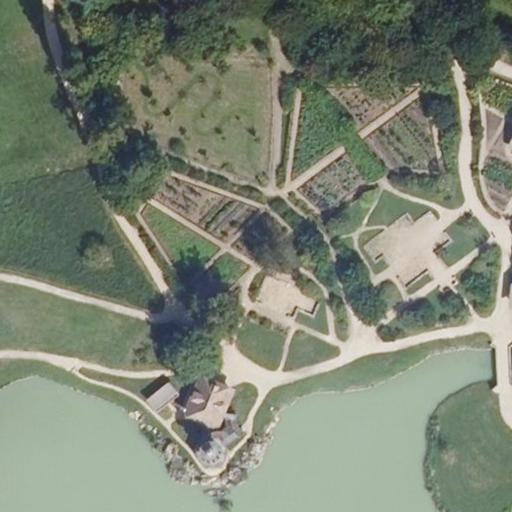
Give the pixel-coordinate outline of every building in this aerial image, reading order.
[(407,212),(394,221),(395,223),(406,215),(413,225),(430,213),(435,220),(437,218),(430,210),(414,221),(407,212)] [(454,241),(446,231),(444,232),(450,241),(434,253),(446,269),(448,267),(437,254),(454,241)] [(383,260),(386,264),(388,263),(383,255),(376,261),(366,247),(374,241),(373,239),(362,247),(376,265),(383,260)] [(406,286),(399,277),(396,279),(404,290),(406,290),(426,275),(430,280),(434,277),(428,269),(406,286)] [(183,416),(218,430),(235,388),(200,374),(183,416)] [(178,394),(169,383),(147,401),(152,407),(156,412),(178,394)] [(198,446),(196,454),(199,462),(206,468),(214,470),(222,467),(228,460),(229,452),(227,444),(220,438),(212,437),(206,439),(204,439),(198,446)]
